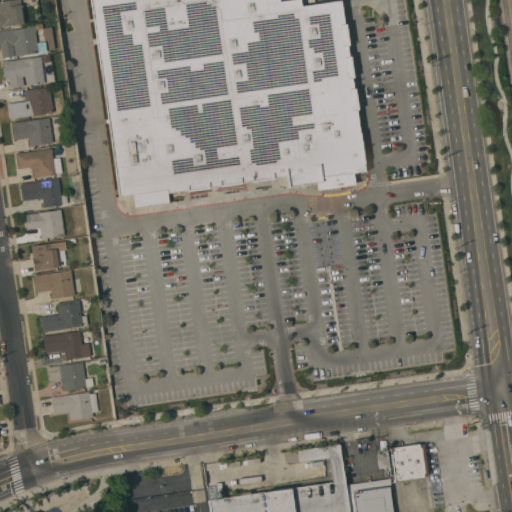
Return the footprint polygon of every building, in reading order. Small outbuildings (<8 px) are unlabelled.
[(0,0),(20,0),(21,6),(21,7),(22,20),(23,20),(23,23),(4,26),(0,26),(0,0)] [(88,0),(117,197),(133,195),(134,207),(169,202),(168,193),(287,176),(288,187),(316,183),(317,190),(338,187),(356,185),(354,173),(365,172),(341,0),(301,6),(300,0),(285,0),(278,1),(277,0),(88,0)] [(15,55),(13,44),(14,55),(2,57),(1,46),(0,46),(0,30),(3,30),(27,27),(27,25),(33,25),(33,26),(34,26),(36,42),(45,41),(46,51),(15,55)] [(44,82),(26,85),(24,75),(22,76),(23,85),(10,87),(9,77),(5,78),(4,74),(3,74),(2,67),(3,67),(2,61),(8,60),(8,61),(40,56),(44,82)] [(14,117),(14,118),(10,119),(8,103),(27,100),(25,89),(49,86),(53,112),(14,117)] [(30,145),(28,137),(13,139),(11,122),(16,121),(16,122),(49,117),(52,142),(30,145)] [(38,176),(38,177),(32,178),(30,166),(17,168),(15,152),(20,151),(21,152),(51,148),(52,158),(59,157),(61,172),(55,173),(55,174),(38,176)] [(42,197),(22,200),(20,183),(25,182),(25,183),(58,178),(60,195),(66,194),(67,203),(61,204),(62,204),(43,207),(42,197)] [(39,227),(26,229),(24,214),(60,209),(64,235),(59,236),(59,239),(52,240),(51,237),(46,238),(47,239),(44,240),(44,238),(41,238),(39,227)] [(32,257),(33,257),(31,245),(55,242),(58,266),(34,270),(32,257)] [(50,290),(35,292),(33,274),(38,273),(38,274),(71,269),(74,294),(51,298),(50,290)] [(58,313),(56,302),(79,299),(81,315),(86,314),(87,324),(82,325),(83,325),(41,332),(39,316),(58,313)] [(64,350),(45,353),(42,335),(46,334),(46,335),(80,330),(82,343),(88,342),(90,355),(65,359),(64,350)] [(46,366),(50,365),(50,366),(82,361),(84,378),(92,377),(93,385),(86,386),(86,387),(63,390),(61,380),(48,381),(46,366)] [(51,396),(89,391),(89,393),(96,392),(98,411),(92,412),(93,416),(70,420),(69,411),(53,414),(51,396)] [(390,447),(419,443),(419,444),(423,444),(428,475),(423,475),(424,476),(395,481),(390,447)] [(391,488),(389,488),(392,511),(210,511),(209,500),(247,494),(247,491),(249,491),(250,494),(333,482),(327,445),(339,444),(345,484),(391,478),(392,485),(391,485),(391,488)]
